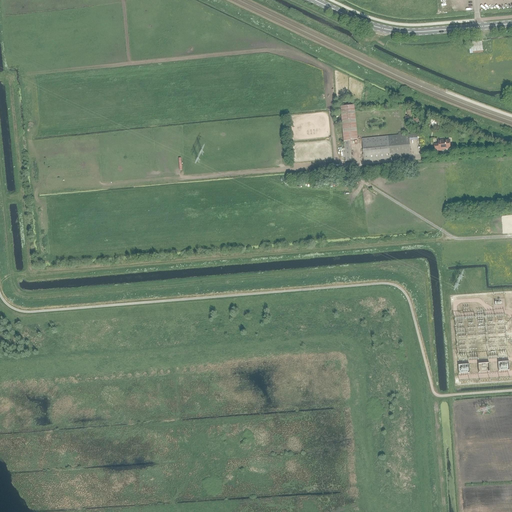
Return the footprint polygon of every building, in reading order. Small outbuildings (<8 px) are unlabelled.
[(482,41),(471,42),(468,43),(469,54),(483,53),(482,41)] [(358,139),(355,107),(355,105),(340,106),(343,141),(358,139)] [(408,135),(403,135),(403,132),(398,133),(398,135),(362,139),(364,161),(410,157),(408,135)] [(438,144),(434,144),(434,152),(441,151),(441,150),(450,149),(449,140),(442,141),(442,140),(437,141),(438,144)] [(352,161),(350,141),(343,142),(345,162),(352,161)] [(470,364),(457,364),(458,372),(470,371),(470,364)]
